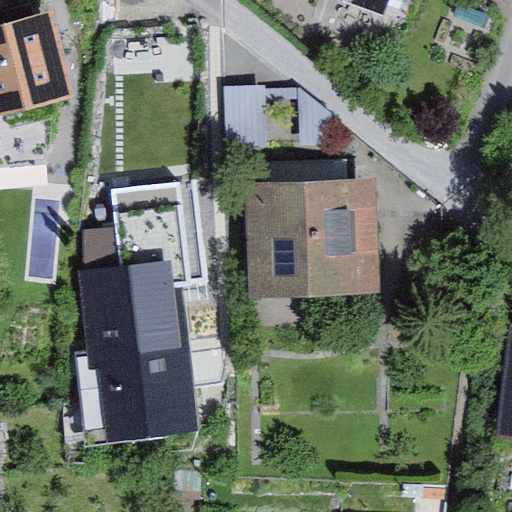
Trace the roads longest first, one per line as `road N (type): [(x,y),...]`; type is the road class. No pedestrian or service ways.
road 1 (residential): [(458,195),(211,0)]
road 2 (residential): [(458,195),(511,50)]
